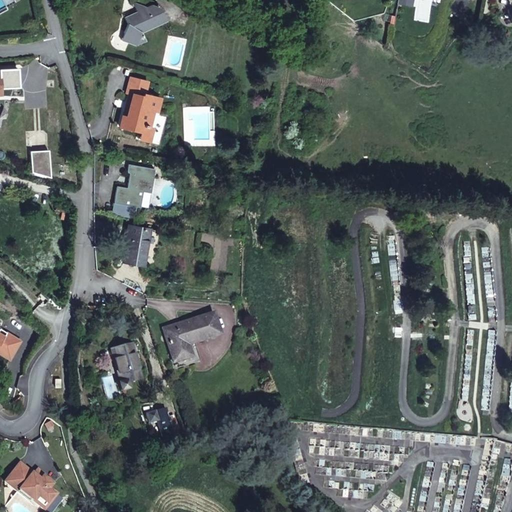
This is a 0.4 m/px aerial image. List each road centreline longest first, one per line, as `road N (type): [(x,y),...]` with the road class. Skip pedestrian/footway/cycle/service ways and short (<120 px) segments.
road 1 (unclassified): [(65,334),(87,278),(89,177),(60,49)]
road 2 (unknown): [(511,462),(463,452),(422,455),(358,499),(317,483)]
road 3 (residential): [(65,334),(64,394),(99,511)]
road 4 (unclassified): [(0,423),(28,424),(65,334)]
